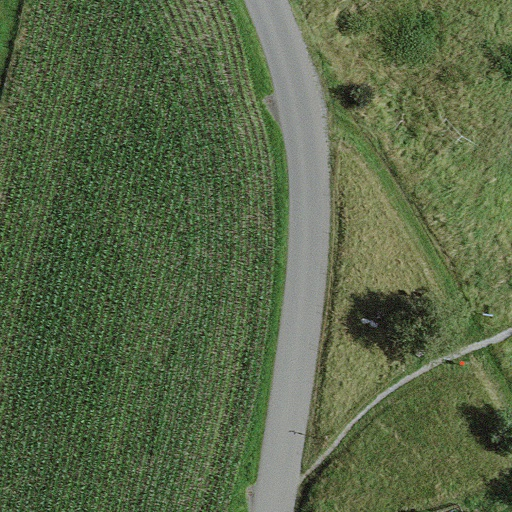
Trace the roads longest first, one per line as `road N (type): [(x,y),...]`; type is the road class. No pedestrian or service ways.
road 1 (residential): [(265,0),(292,75),(308,177),(303,287),(274,511)]
road 2 (track): [(292,75),(329,101),(398,189),(511,395)]
